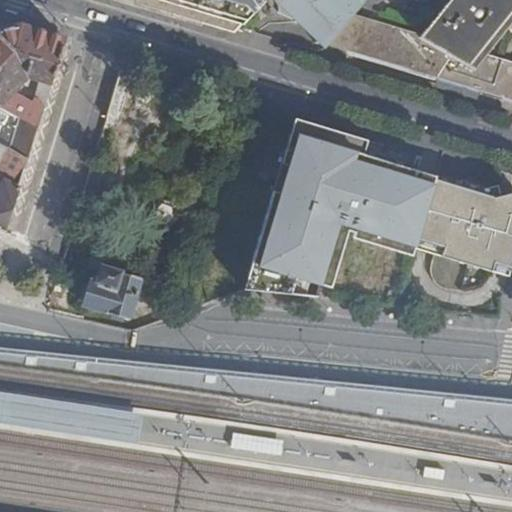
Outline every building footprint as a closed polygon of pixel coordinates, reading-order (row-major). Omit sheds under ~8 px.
[(144,0),(239,28),(266,0),(144,0)] [(278,0),(329,45),(354,16),(367,0),(278,0)] [(374,22),(351,52),(511,100),(511,63),(478,53),(511,11),(511,0),(451,0),(422,37),(374,22)] [(354,16),(329,45),(351,52),(374,22),(354,16)] [(52,86),(66,42),(19,27),(0,32),(0,108),(19,118),(24,121),(34,101),(12,89),(25,76),(44,83),(52,86)] [(24,121),(39,129),(52,86),(44,83),(34,101),(24,121)] [(7,150),(29,162),(39,129),(24,121),(19,118),(7,150)] [(418,251),(440,179),(338,148),(340,138),(299,127),(295,141),(294,141),(251,279),(314,299),(322,300),(327,287),(322,286),(340,230),(417,253),(418,251)] [(0,230),(7,234),(29,162),(7,150),(1,147),(0,149),(0,230)] [(483,191),(440,179),(418,251),(511,279),(511,200),(506,198),(502,189),(483,191)] [(141,283),(119,276),(117,278),(102,274),(97,288),(90,286),(88,290),(84,289),(79,303),(84,305),(82,309),(104,315),(103,318),(128,325),(141,283)] [(123,363),(33,355),(0,352),(0,434),(83,446),(84,436),(86,424),(87,419),(89,402),(108,405),(111,384),(209,397),(356,421),(420,430),(483,439),(511,442),(511,396),(488,394),(362,383),(241,373),(206,371),(123,363)]
